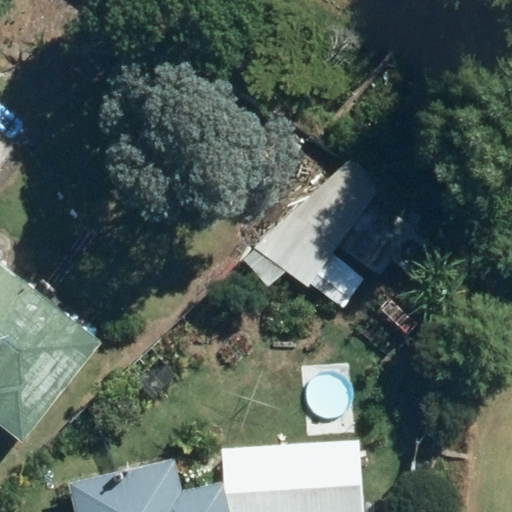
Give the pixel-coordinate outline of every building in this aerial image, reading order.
[(0,163),(29,130),(0,104),(0,163)] [(408,278),(430,248),(412,234),(421,222),(337,159),(291,222),(375,284),(390,264),(408,278)] [(0,417),(23,436),(98,341),(0,263),(0,417)] [(353,294),(297,320),(333,399),(389,373),(353,294)] [(73,477),(80,511),(353,511),(353,498),(225,506),(226,481),(177,491),(171,459),(73,477)]
